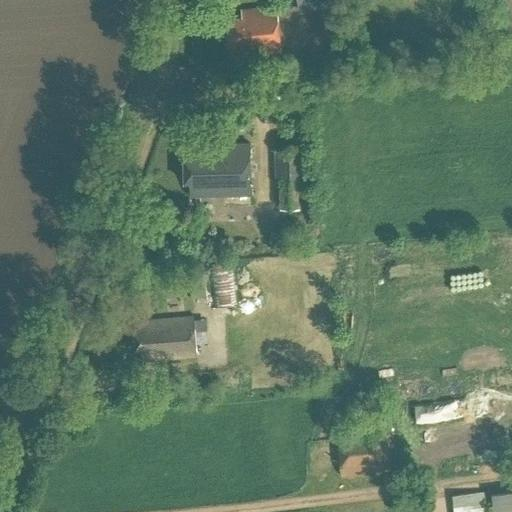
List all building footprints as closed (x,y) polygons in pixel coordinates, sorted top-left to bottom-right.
[(334,6),(333,0),(297,0),(298,10),(334,6)] [(226,19),(230,56),(279,52),(275,6),(242,8),(245,18),(226,19)] [(192,183),(192,193),(251,191),(250,143),(186,145),(187,183),(192,183)] [(304,175),(304,152),(277,152),(277,175),(281,175),(281,208),(302,208),(302,175),(304,175)] [(216,308),(237,305),(232,262),(211,265),(216,308)] [(321,278),(320,266),(308,267),(309,279),(321,278)] [(208,295),(206,271),(189,272),(191,296),(208,295)] [(194,315),(135,321),(137,350),(143,349),(144,360),(197,355),(194,315)] [(412,421),(466,418),(465,400),(411,403),(412,421)] [(390,473),(386,428),(338,432),(342,478),(390,473)] [(511,511),(511,490),(491,493),(493,511),(490,511),(489,491),(453,495),(454,511),(511,511)]
